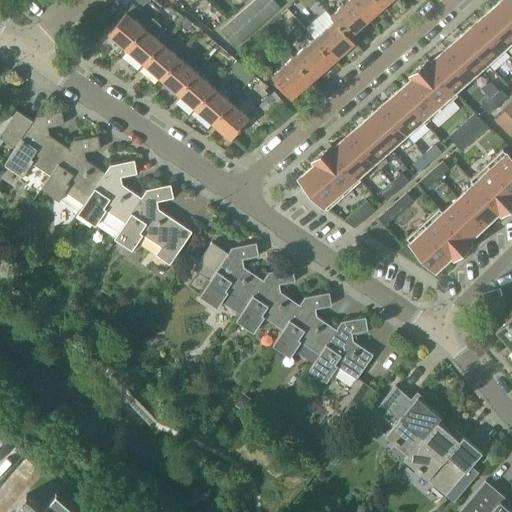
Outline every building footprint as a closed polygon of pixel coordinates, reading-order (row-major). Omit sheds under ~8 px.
[(272,0),(256,0),(221,30),(236,47),(280,9),(272,0)] [(349,34),(367,19),(350,0),(345,0),(331,13),(349,34)] [(350,0),(367,19),(384,4),(380,0),(350,0)] [(511,0),(500,0),(494,5),(511,25),(511,0)] [(127,10),(108,32),(129,50),(148,28),(146,26),(136,17),(142,10),(134,4),(128,11),(127,10)] [(511,25),(494,5),(478,19),(504,48),(511,40),(511,25)] [(206,9),(198,20),(212,30),(220,20),(206,9)] [(293,25),(299,20),(291,11),(285,16),(293,25)] [(354,41),(349,34),(331,13),(330,14),(335,19),(314,37),(333,59),(354,41)] [(180,17),(176,22),(178,24),(185,17),(181,14),(180,16),(180,17)] [(185,17),(181,23),(187,28),(191,23),(185,17)] [(148,28),(129,50),(146,64),(165,43),(154,33),(161,25),(153,18),(146,26),(148,28)] [(478,19),(462,33),(488,62),(504,48),(478,19)] [(462,33),(446,47),(472,76),(488,62),(462,33)] [(313,77),(333,59),(314,37),(294,55),(313,77)] [(165,43),(146,64),(164,80),(183,58),(165,43)] [(446,47),(431,61),(456,90),(472,76),(446,47)] [(290,97),(313,77),(294,55),(271,75),(290,97)] [(183,58),(164,80),(182,95),(201,74),(183,58)] [(397,91),(422,119),(426,123),(459,94),(456,90),(431,61),(428,59),(410,74),(413,77),(397,91)] [(239,61),(231,70),(240,77),(247,68),(239,61)] [(201,74),(182,95),(197,108),(216,87),(201,74)] [(216,87),(197,108),(215,124),(235,103),(216,87)] [(274,90),(259,104),(269,115),(284,102),(274,90)] [(397,91),(381,105),(406,133),(422,119),(397,91)] [(499,91),(491,99),(498,106),(506,98),(499,91)] [(491,99),(482,107),(489,114),(498,106),(491,99)] [(511,102),(495,119),(496,119),(510,134),(511,132),(511,102)] [(235,103),(215,124),(230,137),(249,115),(235,103)] [(381,105),(365,119),(390,147),(406,133),(381,105)] [(69,147),(68,147),(48,133),(47,125),(63,122),(61,110),(37,115),(33,120),(17,109),(0,133),(0,136),(15,147),(5,162),(16,169),(23,173),(26,169),(32,159),(48,169),(52,171),(42,187),(51,173),(54,169),(69,147)] [(476,113),(467,121),(473,127),(482,119),(476,113)] [(365,119),(349,133),(374,161),(390,147),(365,119)] [(482,119),(473,127),(480,135),(489,127),(482,119)] [(467,121),(458,129),(464,135),(473,127),(467,121)] [(473,127),(464,135),(471,143),(480,135),(473,127)] [(458,129),(449,137),(455,143),(464,135),(458,129)] [(349,133),(333,147),(358,175),(374,161),(349,133)] [(105,171),(102,169),(86,159),(85,150),(100,147),(98,135),(74,139),(68,147),(69,147),(54,169),(51,173),(42,187),(60,198),(64,191),(83,204),(78,211),(82,206),(105,171)] [(464,135),(455,143),(462,151),(471,143),(464,135)] [(299,177),(328,209),(362,179),(358,175),(333,147),(331,144),(313,160),(315,163),(299,177)] [(433,146),(424,154),(430,161),(439,153),(433,146)] [(474,183),(499,211),(502,213),(511,203),(511,157),(503,148),(470,179),(474,183)] [(424,154),(415,162),(421,169),(430,161),(424,154)] [(142,195),(141,195),(122,183),(121,174),(137,171),(137,169),(135,159),(110,164),(105,171),(82,206),(78,211),(96,223),(99,218),(118,231),(115,235),(115,236),(125,221),(142,195)] [(441,162),(432,170),(439,178),(448,170),(441,162)] [(432,170),(423,178),(430,186),(439,178),(432,170)] [(400,174),(391,182),(398,190),(407,182),(400,174)] [(398,190),(391,182),(382,190),(389,198),(398,190)] [(125,221),(115,236),(132,247),(143,233),(162,245),(156,253),(170,263),(192,229),(159,207),(157,199),(173,196),(170,183),(147,188),(141,195),(142,195),(125,221)] [(474,183),(459,197),(484,225),(499,211),(474,183)] [(454,192),(449,197),(454,201),(459,197),(454,192)] [(405,194),(396,202),(402,210),(411,202),(405,194)] [(454,201),(444,211),(469,239),(484,225),(459,197),(454,201)] [(368,200),(360,206),(368,216),(376,209),(368,200)] [(396,202),(387,209),(394,217),(402,210),(396,202)] [(360,206),(354,212),(362,221),(368,216),(360,206)] [(440,207),(407,238),(436,270),(452,255),(454,257),(471,241),(469,239),(444,211),(440,207)] [(387,209),(378,217),(385,225),(394,217),(387,209)] [(354,212),(345,220),(355,227),(362,221),(354,212)] [(264,279),(245,265),(244,258),(260,255),(258,241),(233,246),(229,252),(212,241),(194,267),(211,278),(200,293),(218,305),(223,298),(242,311),(237,318),(248,303),(264,279)] [(274,343),(284,328),(301,304),(281,290),(280,283),(296,280),(294,267),(269,271),(264,279),(248,303),(237,318),(254,330),(265,315),(284,327),(274,343)] [(337,329),(337,328),(318,315),(316,307),(332,305),(330,291),(306,296),(301,304),(284,328),(274,343),(291,355),(302,340),(320,353),(310,368),(310,369),(321,353),(337,329)] [(140,309),(136,313),(136,320),(146,320),(146,310),(140,309)] [(321,353),(310,369),(328,380),(338,365),(357,378),(374,353),(354,340),(353,333),(368,329),(366,316),(342,321),(337,328),(337,329),(321,353)] [(511,346),(511,316),(497,330),(511,346)] [(363,381),(355,393),(367,401),(375,390),(363,381)] [(396,384),(376,409),(394,424),(386,433),(410,453),(406,457),(406,458),(411,453),(438,419),(442,415),(418,395),(414,399),(396,384)] [(243,391),(236,402),(246,409),(251,402),(250,396),(243,391)] [(411,453),(406,458),(429,477),(447,493),(455,499),(479,470),(472,464),(483,450),(465,435),(461,438),(439,419),(442,415),(438,419),(411,453)] [(322,442),(309,457),(321,466),(336,447),(329,441),(322,442)] [(486,479),(461,509),(464,511),(511,511),(511,509),(501,500),(505,496),(486,479)] [(27,494),(11,511),(80,511),(57,491),(43,508),(43,507),(27,494)]
